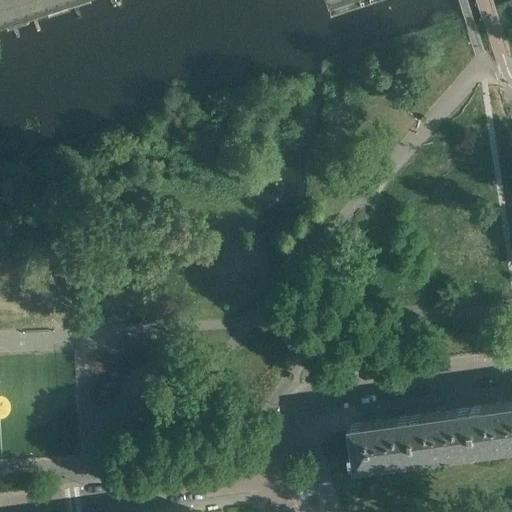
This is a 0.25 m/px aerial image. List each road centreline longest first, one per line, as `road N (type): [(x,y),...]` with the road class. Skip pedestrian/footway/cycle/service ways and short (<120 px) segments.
road 1 (residential): [(272,475),(276,443),(296,413),(325,396),(511,371)]
road 2 (residential): [(0,510),(272,475)]
